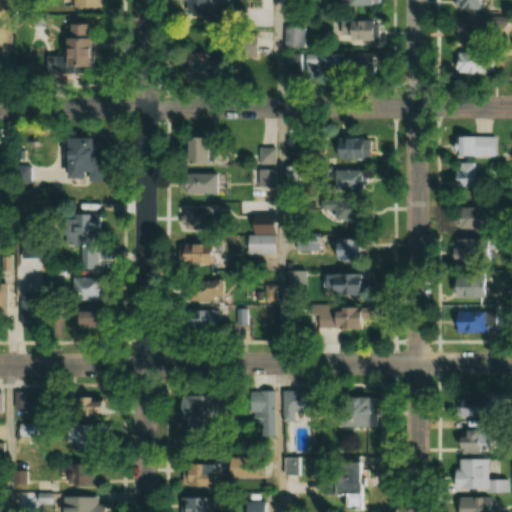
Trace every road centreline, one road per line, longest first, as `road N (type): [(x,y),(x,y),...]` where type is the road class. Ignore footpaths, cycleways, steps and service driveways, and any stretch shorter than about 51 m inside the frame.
road 1 (residential): [(511,106),(0,109)]
road 2 (residential): [(511,362),(0,364)]
road 3 (residential): [(418,511),(419,0)]
road 4 (residential): [(145,511),(145,0)]
